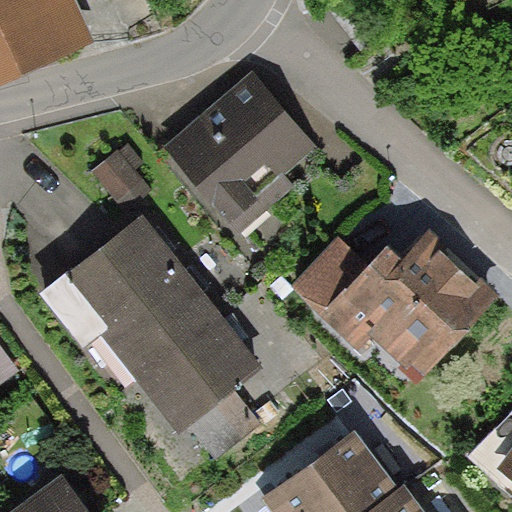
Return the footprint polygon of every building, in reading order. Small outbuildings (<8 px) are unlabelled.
[(0,0),(0,88),(96,47),(75,0),(0,0)] [(252,72),(164,148),(240,236),(295,188),(285,176),(318,147),(252,72)] [(128,143),(94,171),(126,210),(152,189),(136,170),(144,163),(128,143)] [(68,276),(101,319),(179,261),(144,217),(68,276)] [(445,246),(430,233),(400,264),(386,249),(371,265),(319,317),(314,324),(335,345),(342,338),(358,354),(371,340),(418,385),(501,300),(485,284),(480,290),(440,251),(445,246)] [(319,317),(371,265),(342,237),(291,288),(319,317)] [(102,338),(131,376),(217,312),(179,261),(101,319),(111,331),(102,338)] [(264,371),(217,312),(131,376),(179,436),(264,371)] [(0,386),(19,371),(0,344),(0,386)] [(497,473),(511,452),(511,414),(468,458),(491,478),(497,473)] [(375,511),(401,494),(357,433),(263,501),(270,511),(375,511)] [(511,452),(497,473),(511,483),(511,452)] [(88,511),(63,477),(15,511),(88,511)] [(423,511),(406,489),(401,494),(375,511),(423,511)]
